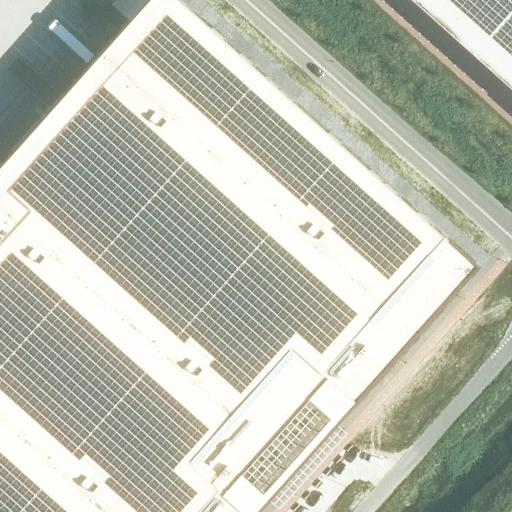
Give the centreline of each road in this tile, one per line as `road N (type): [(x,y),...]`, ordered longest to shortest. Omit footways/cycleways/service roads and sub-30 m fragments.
road 1 (unclassified): [(511,235),(249,0)]
road 2 (unclassified): [(511,342),(360,511)]
